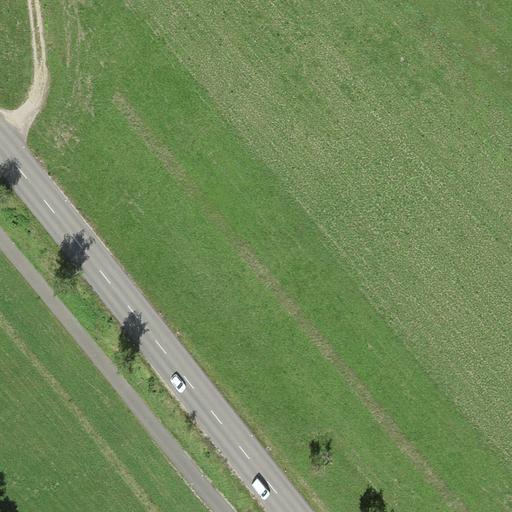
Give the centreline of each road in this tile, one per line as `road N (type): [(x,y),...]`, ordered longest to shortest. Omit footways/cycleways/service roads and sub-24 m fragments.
road 1 (tertiary): [(299,511),(0,151)]
road 2 (track): [(0,241),(222,511)]
road 3 (track): [(0,144),(30,115),(32,0)]
